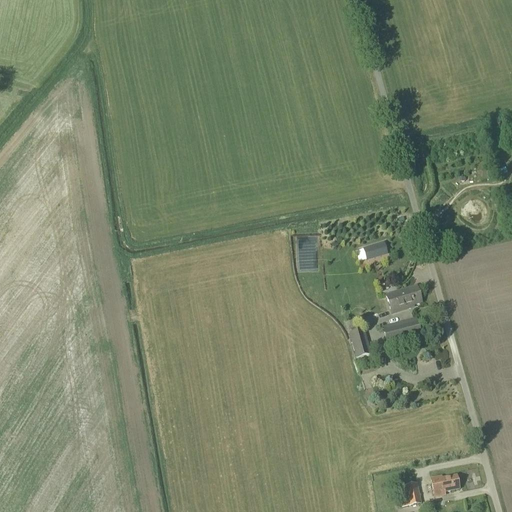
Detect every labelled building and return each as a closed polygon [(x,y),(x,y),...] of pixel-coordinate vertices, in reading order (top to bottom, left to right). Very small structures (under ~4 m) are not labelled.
[(385,252),(382,244),(375,246),(380,259),(386,257),(385,252)] [(391,315),(412,309),(411,307),(421,304),(416,287),(385,296),(391,315)] [(387,349),(422,339),(415,319),(381,328),(387,349)] [(355,360),(371,355),(364,330),(348,334),(355,360)] [(462,472),(462,488),(478,488),(478,472),(462,472)] [(459,490),(456,476),(442,479),(441,477),(430,480),(434,498),(445,495),(444,493),(459,490)] [(408,508),(415,507),(421,505),(417,485),(398,489),(401,509),(408,507),(408,508)]
